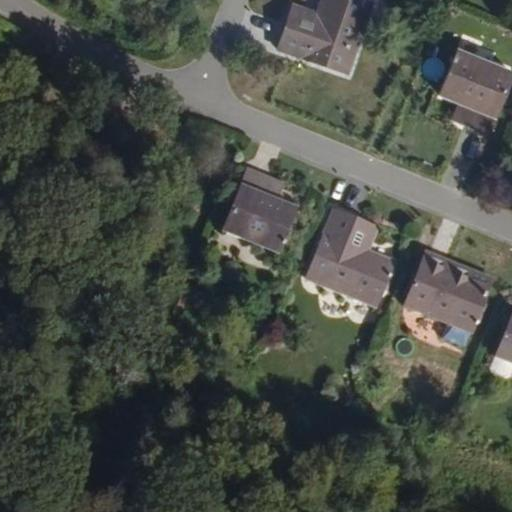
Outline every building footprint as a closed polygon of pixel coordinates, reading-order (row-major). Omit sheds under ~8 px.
[(366,8),(345,0),(317,0),(310,17),(303,34),(281,25),(270,51),(337,78),(366,8)] [(303,34),(310,17),(288,8),(281,25),(303,34)] [(511,75),(511,74),(459,53),(442,96),(461,104),(469,107),(462,125),(487,135),(511,75)] [(469,107),(461,104),(454,121),(462,125),(469,107)] [(271,184),(247,173),(223,234),(275,256),(293,212),(274,205),(264,201),(271,184)] [(271,184),(264,201),(274,205),(280,187),(271,184)] [(355,222),(329,211),(301,279),(370,308),(388,264),(363,253),(345,246),(355,222)] [(355,222),(345,246),(363,253),(372,229),(355,222)] [(465,284),(469,276),(424,258),(421,266),(465,284)] [(465,284),(421,266),(403,311),(470,338),(491,285),(469,276),(465,284)] [(511,320),(496,361),(511,367),(511,320)]
